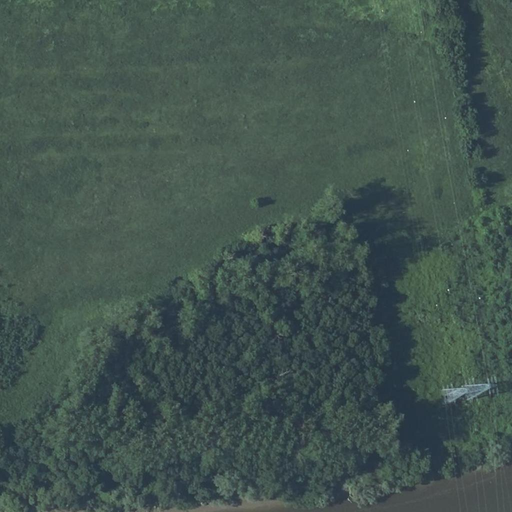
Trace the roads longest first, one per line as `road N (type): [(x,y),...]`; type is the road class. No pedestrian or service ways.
road 1 (track): [(511,78),(311,141),(0,156)]
road 2 (track): [(490,86),(446,87),(426,72),(410,0)]
